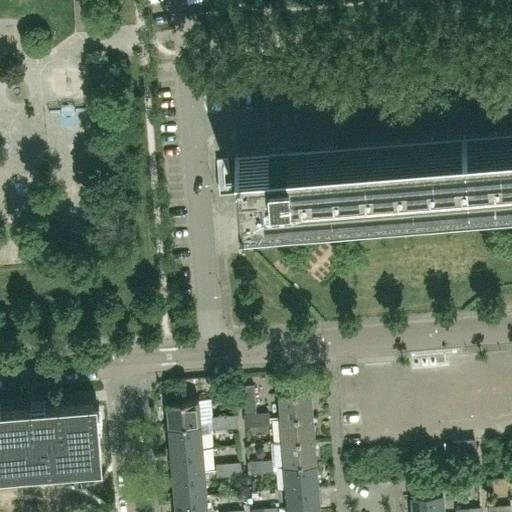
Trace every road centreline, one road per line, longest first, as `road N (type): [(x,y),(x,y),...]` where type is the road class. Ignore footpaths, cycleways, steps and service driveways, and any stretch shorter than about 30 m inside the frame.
road 1 (residential): [(200,228),(511,206)]
road 2 (residential): [(200,228),(176,0)]
road 3 (residential): [(369,511),(367,486),(341,488),(329,344)]
road 4 (residential): [(329,344),(511,331)]
road 5 (residential): [(131,511),(122,362)]
road 6 (residential): [(211,353),(200,228)]
road 7 (residential): [(0,374),(122,362)]
